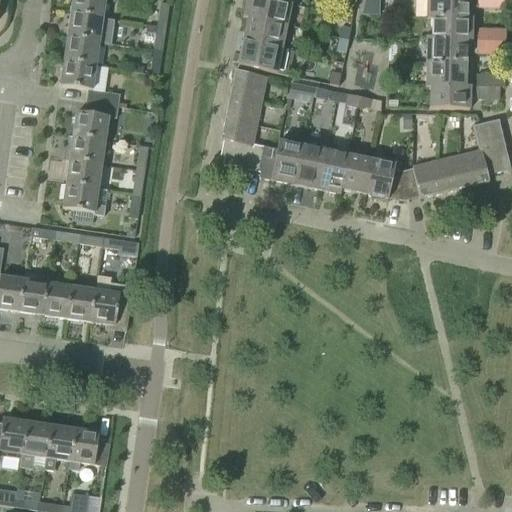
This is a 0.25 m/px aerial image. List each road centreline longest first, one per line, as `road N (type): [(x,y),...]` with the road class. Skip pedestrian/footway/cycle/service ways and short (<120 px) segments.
road 1 (residential): [(511,267),(204,201)]
road 2 (residential): [(133,511),(154,372),(0,350)]
